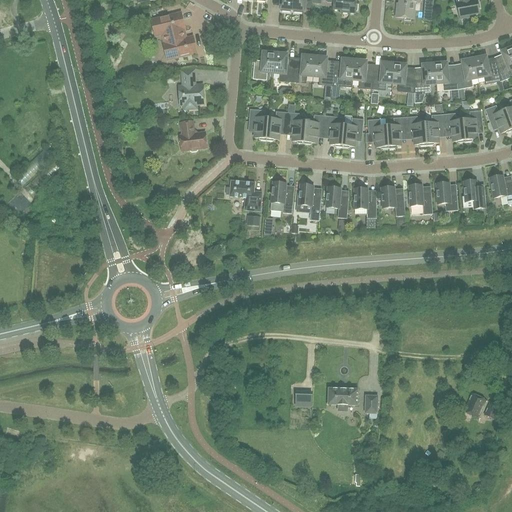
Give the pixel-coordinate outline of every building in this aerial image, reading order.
[(293,0),(280,0),(280,9),(282,9),(282,11),(290,12),(290,10),(292,11),(293,0)] [(293,0),(292,11),(294,11),(294,12),(302,13),(302,11),(305,12),(305,0),(293,0)] [(358,11),(358,5),(356,5),(356,0),(327,0),(328,2),(334,3),(334,10),(342,11),(342,12),(355,14),(356,11),(358,11)] [(420,3),(420,0),(399,0),(399,9),(397,9),(396,18),(404,19),(404,21),(411,22),(411,20),(414,20),(415,11),(413,10),(413,3),(420,3)] [(433,0),(425,0),(424,13),(432,14),(433,0)] [(471,1),(470,0),(456,0),(460,19),(469,18),(469,16),(479,14),(478,9),(480,8),(479,2),(477,2),(477,0),(471,1)] [(167,17),(166,13),(159,14),(160,19),(151,21),(155,36),(163,35),(165,44),(163,45),(167,60),(197,53),(193,38),(186,39),(183,30),(185,29),(181,14),(167,17)] [(511,48),(510,47),(503,50),(503,52),(501,53),(507,67),(498,70),(502,83),(511,78),(511,48)] [(274,74),(275,54),(274,54),(274,52),(265,51),(265,53),(263,53),(262,68),(254,67),(253,80),(267,81),(267,74),(274,74)] [(293,84),(294,71),(286,70),(288,55),(285,55),(286,53),(277,52),(277,54),(275,54),(274,74),(280,75),(279,82),(293,84)] [(313,78),(315,57),(313,57),(313,56),(305,55),(305,56),(303,56),(302,71),(294,71),(293,84),(306,85),(307,77),(313,78)] [(332,87),(333,74),(326,74),(327,59),(325,58),(325,57),(317,56),(317,57),(315,57),(313,78),(319,78),(319,86),(332,87)] [(502,83),(498,70),(489,72),(486,57),(484,58),(484,56),(476,57),(476,59),(474,59),(478,79),(484,78),(486,86),(502,83)] [(333,74),(332,87),(352,89),(353,81),(355,61),(353,61),(353,59),(345,58),(345,60),(342,60),(341,75),(333,74)] [(478,79),(474,59),(472,60),(472,58),(464,60),(464,61),(462,62),(465,77),(457,78),(458,91),(473,88),(472,80),(478,79)] [(353,81),(359,82),(358,89),(372,91),(373,78),(366,77),(367,62),(365,62),(365,60),(357,59),(357,61),(355,61),(353,81)] [(386,92),(386,84),(392,85),(394,64),(392,64),(393,63),(384,62),(384,64),(382,63),(381,79),(373,78),(372,91),(386,92)] [(451,91),(458,91),(457,78),(448,79),(447,64),(445,64),(445,62),(437,63),(437,64),(435,65),(436,85),(443,84),(443,92),(451,91)] [(415,94),(415,82),(405,81),(406,66),(404,65),(404,64),(396,63),(396,64),(394,64),(392,85),(399,85),(398,93),(415,94)] [(420,94),(431,93),(430,85),(436,85),(435,65),(433,65),(433,63),(425,64),(425,66),(423,66),(424,81),(415,82),(415,94),(415,99),(420,99),(420,94)] [(183,110),(197,109),(196,105),(204,105),(203,86),(199,86),(195,86),(194,71),(182,72),(183,87),(179,87),(180,106),(183,106),(183,110)] [(314,104),(327,103),(326,96),(313,97),(314,104)] [(511,128),(506,111),(505,109),(498,112),(496,106),(485,111),(490,123),(496,121),(501,134),(506,132),(506,134),(506,135),(511,132),(511,128)] [(266,142),(269,118),(262,117),(262,111),(250,110),(249,124),(256,124),(254,139),(260,139),(260,140),(259,140),(259,141),(266,142)] [(463,121),(465,144),(466,144),(466,143),(473,143),(473,142),(472,142),(472,141),(477,140),(476,126),(483,125),(481,112),(469,113),(470,121),(463,121)] [(276,113),(276,118),(269,118),(266,142),(267,142),(274,142),(273,142),(274,140),(279,141),(280,127),(287,127),(288,119),(288,114),(276,113)] [(287,127),(293,128),(292,142),(298,143),(297,144),(304,145),(306,123),(307,117),(300,116),(300,115),(288,114),(288,119),(287,127)] [(465,144),(463,121),(456,122),(455,114),(443,116),(445,129),(451,128),(453,143),(458,142),(458,143),(458,144),(465,143),(465,144)] [(313,124),(306,123),(304,145),(305,145),(312,146),(312,145),(311,145),(311,144),(317,144),(318,130),(325,131),(326,117),(314,116),(313,124)] [(439,144),(438,130),(445,129),(443,116),(432,117),(432,124),(425,125),(426,147),(427,147),(434,146),(433,144),(439,144)] [(325,131),(331,131),(330,145),(335,146),(335,147),(335,148),(342,148),(342,149),(343,135),(344,124),(345,119),(326,117),(325,131)] [(400,132),(407,132),(406,118),(394,119),(394,127),(387,127),(389,150),(396,149),(396,148),(396,147),(401,147),(400,132)] [(426,147),(425,125),(418,125),(417,118),(406,118),(407,132),(413,131),(414,146),(420,145),(420,147),(419,147),(426,147)] [(344,124),(343,135),(342,149),(350,149),(349,148),(349,147),(355,148),(356,133),(362,134),(364,120),(352,119),(351,125),(344,124)] [(389,150),(387,127),(380,128),(380,120),(368,121),(369,135),(375,134),(376,148),(382,148),(382,149),(381,149),(381,150),(388,150),(389,150)] [(198,134),(195,131),(194,122),(181,124),(182,136),(180,136),(182,152),(190,151),(192,153),(197,152),(198,150),(207,149),(205,133),(198,134)] [(500,177),(499,175),(493,177),(493,179),(490,179),(494,199),(506,197),(507,204),(508,206),(511,204),(511,183),(505,185),(503,177),(500,177)] [(484,188),(477,189),(477,182),(473,182),(473,180),(467,181),(467,183),(463,183),(465,203),(473,202),(473,210),(486,209),(484,188)] [(240,182),(231,182),(230,189),(227,189),(226,196),(230,196),(230,198),(246,199),(244,211),(260,213),(262,193),(254,192),(255,184),(245,183),(240,182)] [(283,213),(283,214),(292,215),(294,194),(285,193),(286,185),(283,184),(283,182),(277,182),(277,184),(273,183),(270,211),(283,213)] [(446,184),(446,182),(439,183),(440,185),(436,185),(438,205),(445,205),(446,212),(458,211),(457,197),(450,197),(449,184),(446,184)] [(297,213),(311,214),(310,221),(319,222),(321,199),(313,198),(314,187),(310,187),(310,185),(304,184),(304,186),(300,186),(300,195),(298,194),(297,213)] [(419,186),(418,184),(412,185),(412,187),(409,187),(410,207),(423,206),(424,216),(433,215),(431,194),(423,194),(422,186),(419,186)] [(391,188),(391,186),(385,187),(385,189),(381,189),(383,209),(396,208),(396,218),(405,217),(404,196),(395,197),(395,188),(391,188)] [(338,189),(338,187),(332,187),(331,189),(328,188),(326,208),(339,210),(338,219),(347,220),(349,199),(340,198),(341,189),(338,189)] [(364,190),(364,188),(358,188),(358,190),(355,190),(355,210),(367,210),(367,220),(377,219),(376,198),(368,198),(368,190),(364,190)] [(357,406),(357,390),(328,389),(328,405),(337,406),(337,410),(347,410),(347,406),(357,406)] [(295,406),(312,406),(312,390),(294,391),(295,406)] [(478,419),(486,401),(472,395),(464,413),(478,419)] [(377,419),(377,414),(377,397),(365,396),(365,414),(370,414),(369,419),(377,419)] [(496,421),(502,408),(490,402),(484,415),(496,421)]
